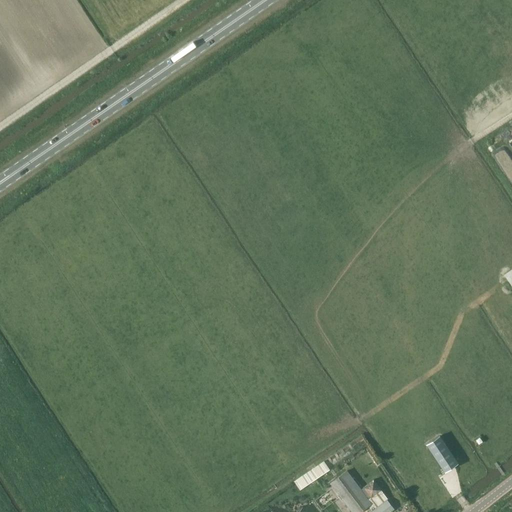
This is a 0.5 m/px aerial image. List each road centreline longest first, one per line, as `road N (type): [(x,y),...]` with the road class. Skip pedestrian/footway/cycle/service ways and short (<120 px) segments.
road 1 (primary): [(0,183),(265,0)]
road 2 (track): [(0,126),(184,0)]
